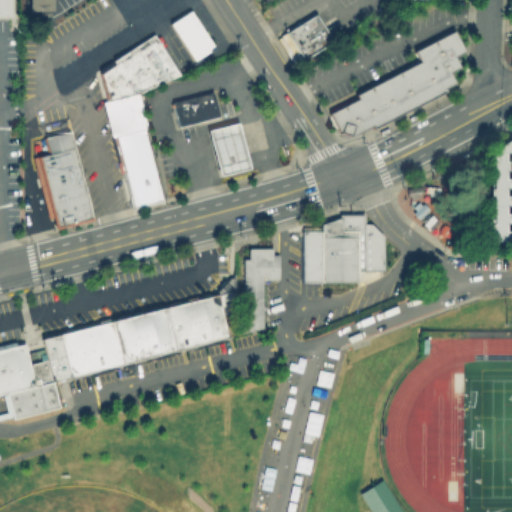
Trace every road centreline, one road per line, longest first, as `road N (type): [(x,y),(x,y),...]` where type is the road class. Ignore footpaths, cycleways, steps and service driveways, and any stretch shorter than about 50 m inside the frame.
road 1 (primary): [(69,252),(201,218)]
road 2 (tertiary): [(299,113),(223,0)]
